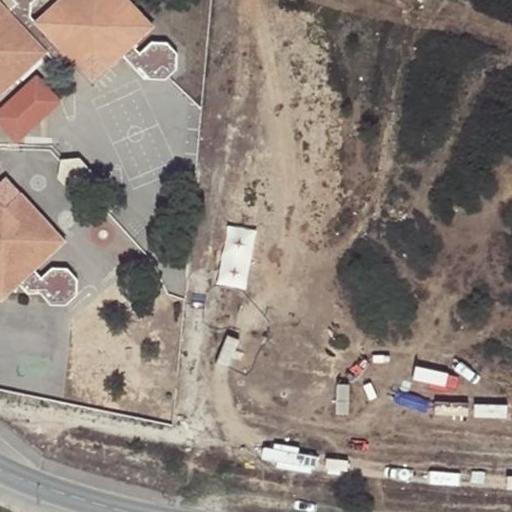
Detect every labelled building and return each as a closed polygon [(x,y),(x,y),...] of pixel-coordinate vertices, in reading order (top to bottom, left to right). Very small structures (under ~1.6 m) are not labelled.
[(0,300),(1,301),(19,285),(28,293),(41,293),(51,304),(65,305),(76,295),(77,280),(67,268),(53,266),(41,276),(36,269),(66,240),(21,192),(4,208),(0,203),(0,92),(1,93),(45,53),(55,61),(62,61),(68,57),(77,66),(93,52),(107,69),(121,55),(132,66),(139,67),(149,78),(165,79),(177,68),(179,53),(166,42),(151,42),(140,52),(133,45),(153,27),(127,0),(59,0),(37,21),(32,17),(31,5),(36,0),(12,0),(16,3),(8,10),(0,1),(0,300)] [(92,82),(107,69),(93,52),(77,66),(92,82)] [(0,107),(0,119),(20,142),(68,100),(43,71),(0,107)] [(96,197),(99,180),(79,157),(60,160),(56,176),(78,200),(96,197)] [(0,203),(4,208),(21,192),(7,177),(0,182),(0,203)] [(137,245),(151,231),(131,210),(118,223),(137,245)]
